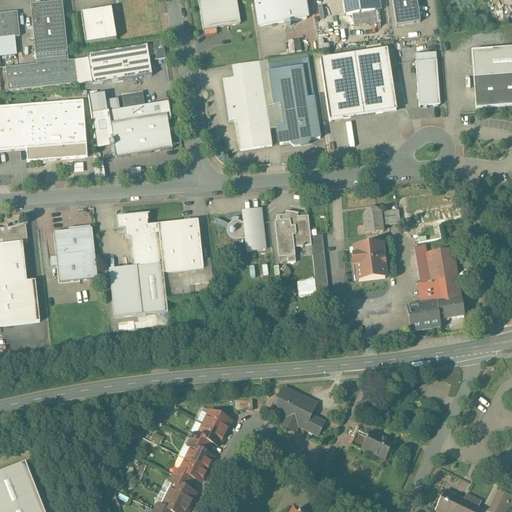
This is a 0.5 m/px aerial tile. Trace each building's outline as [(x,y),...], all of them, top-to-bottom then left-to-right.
[(203,0),(198,1),(203,32),(240,26),(236,0),(203,0)] [(255,0),(260,28),(306,20),(303,0),(255,0)] [(379,0),(341,0),(344,18),(381,12),(379,0)] [(420,23),(416,0),(391,0),(396,27),(420,23)] [(62,3),(30,7),(37,66),(5,69),(8,92),(77,85),(75,62),(68,63),(62,3)] [(111,10),(81,15),(86,45),(116,41),(111,10)] [(17,14),(0,15),(0,57),(15,56),(13,39),(19,38),(17,14)] [(289,42),(291,53),(302,52),(300,40),(289,42)] [(147,48),(88,57),(92,87),(95,87),(152,77),(147,48)] [(511,49),(472,53),(474,80),(511,76),(511,49)] [(397,112),(387,51),(320,61),(330,122),(397,112)] [(320,140),(308,61),(259,68),(259,64),(233,69),(234,80),(223,81),(229,122),(236,122),(240,152),(272,147),(270,131),(278,130),(280,146),(291,144),(309,141),(320,140)] [(440,107),(436,63),(416,64),(419,108),(440,107)] [(511,76),(474,80),(476,110),(511,106),(511,76)] [(0,108),(0,152),(27,151),(28,163),(87,159),(83,103),(0,108)] [(161,104),(108,113),(116,160),(172,151),(167,116),(163,117),(161,104)] [(383,233),(382,227),(380,213),(375,209),(367,211),(362,217),(367,235),(383,233)] [(261,211),(243,213),(244,225),(246,240),(247,253),(265,251),(261,211)] [(382,214),(380,213),(382,227),(399,225),(398,212),(382,214)] [(287,216),(276,218),(277,223),(274,223),(278,260),(287,259),(288,264),(295,264),(295,258),(294,249),(311,247),(310,238),(308,217),(298,218),(297,215),(288,213),(287,216)] [(148,216),(116,219),(118,232),(125,231),(125,240),(129,239),(132,270),(162,267),(163,276),(165,275),(203,271),(202,262),(198,222),(148,228),(147,223),(148,223),(147,216),(148,216)] [(240,223),(235,223),(230,225),(227,229),(227,235),(230,239),(232,240),(237,241),(246,240),(244,225),(240,223)] [(20,227),(11,229),(4,230),(0,230),(0,246),(22,244),(22,245),(28,245),(26,225),(20,227)] [(92,230),(54,234),(57,259),(50,260),(50,269),(58,268),(59,284),(97,280),(92,230)] [(322,237),(310,238),(311,247),(317,296),(329,295),(322,237)] [(0,246),(0,287),(27,285),(27,284),(22,245),(22,244),(0,246)] [(381,246),(354,250),(355,258),(352,258),(353,268),(356,267),(358,283),(385,279),(383,267),(384,267),(384,266),(383,266),(382,262),(383,262),(383,261),(381,246)] [(436,305),(438,322),(451,320),(464,318),(461,301),(460,301),(452,250),(427,255),(430,272),(423,272),(426,290),(432,289),(433,293),(426,294),(428,306),(436,305)] [(203,271),(165,275),(166,289),(212,284),(210,261),(202,262),(203,271)] [(163,276),(162,267),(132,270),(109,272),(114,320),(168,314),(163,276)] [(27,285),(0,287),(0,328),(40,324),(35,283),(27,284),(27,285)] [(283,390),(271,414),(284,421),(282,427),(289,430),(292,425),(296,427),(318,438),(323,427),(309,421),(316,406),(283,390)] [(370,398),(364,409),(379,416),(384,406),(370,398)] [(251,401),(233,402),(234,413),(252,411),(251,401)] [(203,425),(225,436),(231,423),(210,412),(203,425)] [(197,438),(210,444),(219,448),(225,436),(203,425),(198,437),(197,438)] [(393,445),(370,433),(367,439),(357,434),(351,446),(368,454),(368,453),(385,461),(393,445)] [(191,441),(207,449),(210,444),(197,438),(198,437),(194,435),(191,441)] [(192,449),(204,455),(207,449),(191,441),(188,448),(191,449),(192,449)] [(185,461),(207,472),(213,459),(204,455),(192,449),(191,449),(185,461)] [(185,461),(180,472),(179,473),(194,480),(201,484),(207,472),(185,461)] [(0,474),(0,511),(43,511),(25,465),(0,474)] [(173,477),(189,485),(191,486),(194,480),(179,473),(180,472),(178,471),(175,473),(173,477)] [(174,484),(186,491),(189,485),(173,477),(170,484),(173,485),(174,484)] [(168,497),(189,507),(195,495),(186,491),(174,484),(173,485),(168,497)] [(465,501),(445,492),(435,511),(436,511),(476,511),(478,508),(465,501)] [(511,498),(499,492),(489,511),(507,511),(511,502),(511,498)] [(465,501),(478,508),(481,503),(467,496),(465,501)] [(162,509),(167,511),(186,511),(189,507),(168,497),(162,508),(162,509)]
